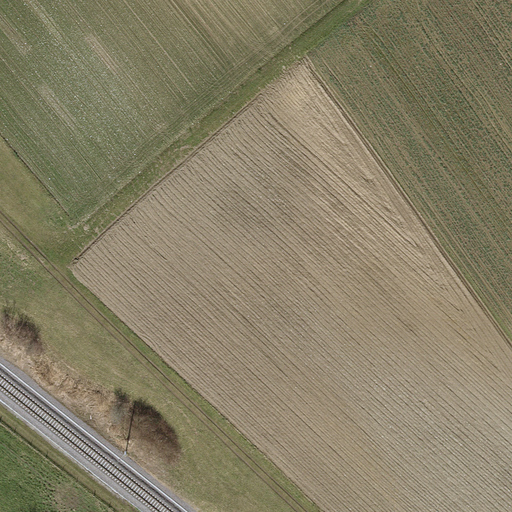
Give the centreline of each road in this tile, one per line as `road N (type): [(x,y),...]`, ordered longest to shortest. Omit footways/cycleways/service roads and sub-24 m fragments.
road 1 (track): [(0,204),(335,511)]
road 2 (track): [(0,413),(123,511)]
